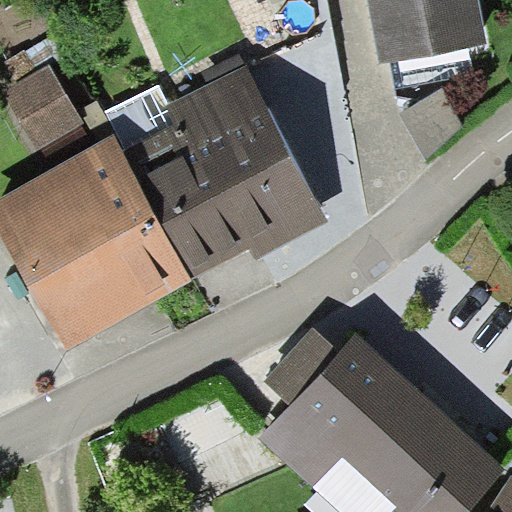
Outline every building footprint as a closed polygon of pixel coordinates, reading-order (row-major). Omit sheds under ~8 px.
[(367,0),(381,70),(488,51),(478,0),(367,0)] [(51,68),(6,92),(38,155),(84,132),(51,68)] [(176,130),(124,158),(194,286),(252,255),(257,264),(269,258),(329,226),(245,70),(166,112),(176,130)] [(458,87),(414,99),(425,141),(470,129),(458,87)] [(124,158),(114,143),(0,206),(0,235),(68,357),(141,316),(194,286),(124,158)] [(293,412),(340,358),(311,333),(264,387),(293,412)] [(475,511),(507,478),(398,377),(357,340),(340,358),(293,412),(262,444),(336,511),(475,511)] [(511,511),(511,479),(492,509),(497,511),(511,511)]
